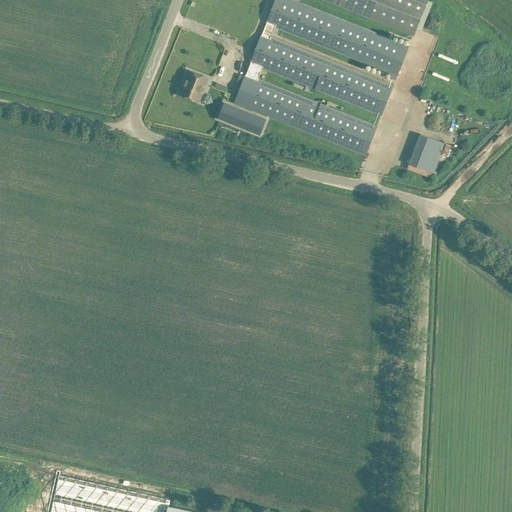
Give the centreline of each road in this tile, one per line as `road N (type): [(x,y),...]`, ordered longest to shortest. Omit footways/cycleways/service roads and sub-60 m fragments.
road 1 (unclassified): [(427,206),(129,131)]
road 2 (unclassified): [(412,511),(427,206)]
road 3 (unclassified): [(129,131),(181,0)]
road 4 (unclassified): [(129,131),(0,101)]
